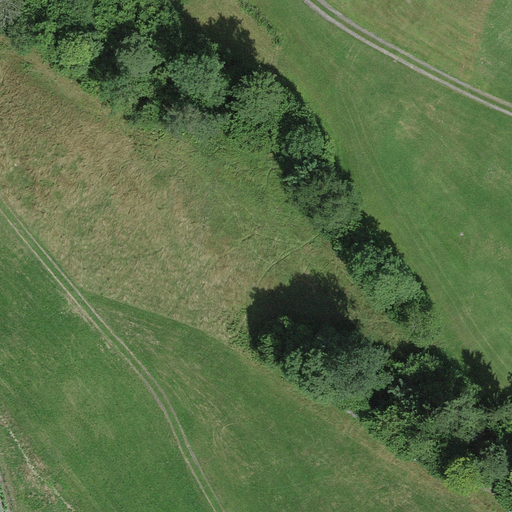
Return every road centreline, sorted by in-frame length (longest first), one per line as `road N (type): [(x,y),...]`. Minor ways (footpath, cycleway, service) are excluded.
road 1 (track): [(224,511),(158,391),(0,198)]
road 2 (track): [(511,113),(341,29),(309,0)]
